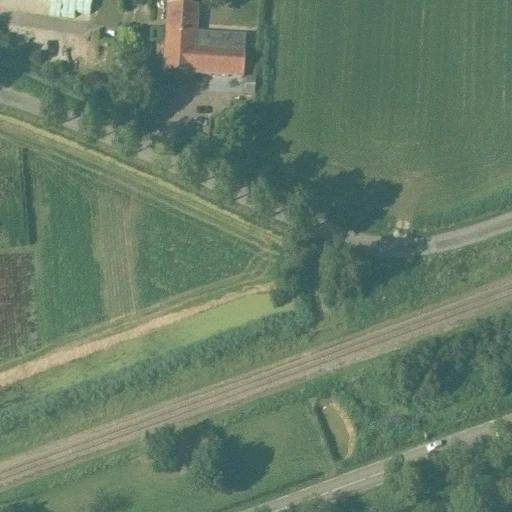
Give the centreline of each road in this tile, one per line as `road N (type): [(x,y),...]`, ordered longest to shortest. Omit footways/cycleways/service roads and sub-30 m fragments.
road 1 (unclassified): [(0,96),(375,250),(422,252),(511,225)]
road 2 (secondary): [(283,511),(511,428)]
